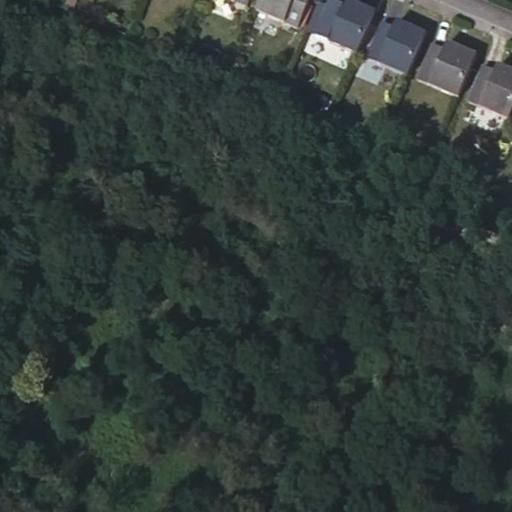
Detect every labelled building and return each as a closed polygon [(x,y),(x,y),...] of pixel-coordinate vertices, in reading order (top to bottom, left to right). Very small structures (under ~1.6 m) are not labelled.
[(215,0),(250,15),(256,0),(215,0)] [(302,0),(269,0),(261,20),(302,37),(315,7),(302,1),(302,0)] [(362,64),(381,20),(353,8),(348,20),(334,15),(320,46),(362,64)] [(371,67),(409,84),(428,41),(401,29),(395,41),(384,37),(371,67)] [(459,106),(478,62),(449,50),(444,62),(432,57),(419,88),(459,106)] [(467,109),(510,127),(511,122),(511,76),(500,71),(494,85),(483,80),(467,109)]
